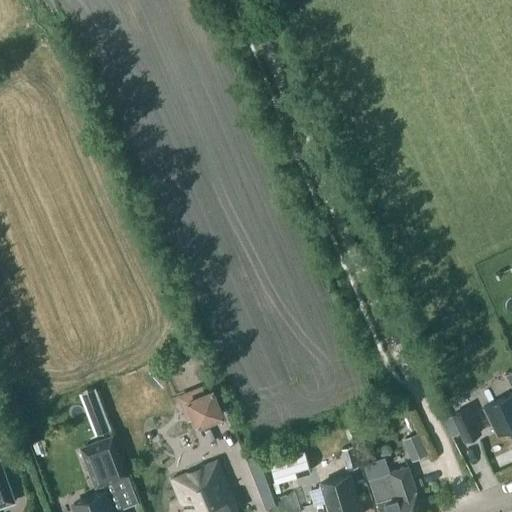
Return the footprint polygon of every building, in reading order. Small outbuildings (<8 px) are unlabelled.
[(215,390),(186,401),(198,430),(227,418),(215,390)] [(511,390),(483,405),(497,432),(507,427),(511,436),(511,390)] [(481,432),(469,407),(453,415),(465,440),(481,432)] [(418,432),(405,438),(413,458),(426,452),(418,432)] [(88,445),(83,448),(88,463),(97,485),(100,484),(115,478),(126,474),(112,436),(101,440),(88,445)] [(304,448),(269,459),(275,480),(310,470),(304,448)] [(345,459),(348,468),(358,465),(355,456),(345,459)] [(384,456),(364,463),(369,478),(377,501),(376,501),(379,511),(422,511),(415,489),(416,489),(408,464),(388,470),(384,456)] [(237,511),(235,507),(236,506),(217,459),(171,478),(185,511),(237,511)] [(0,511),(0,501),(12,498),(0,464),(0,511)] [(328,511),(360,511),(350,473),(319,482),(328,511)] [(74,511),(113,511),(105,489),(70,502),(74,511)]
